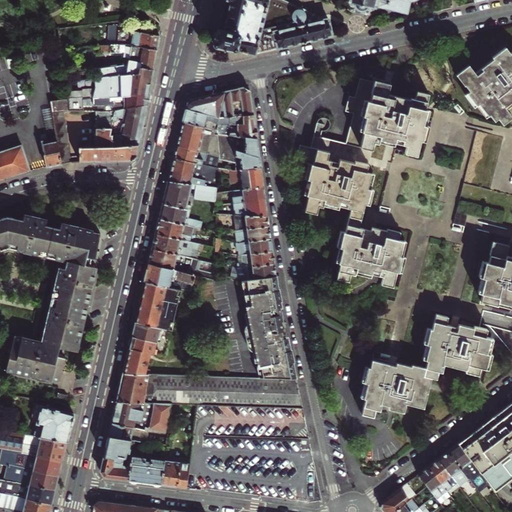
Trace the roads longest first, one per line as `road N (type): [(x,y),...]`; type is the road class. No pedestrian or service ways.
road 1 (residential): [(258,68),(326,457),(336,496),(351,510)]
road 2 (primary): [(75,484),(139,211)]
road 3 (tertiary): [(511,9),(258,68)]
road 4 (residential): [(296,511),(75,484)]
road 5 (residential): [(351,510),(511,386)]
road 6 (primary): [(139,211),(180,71)]
road 7 (residential): [(142,177),(53,181),(0,196)]
